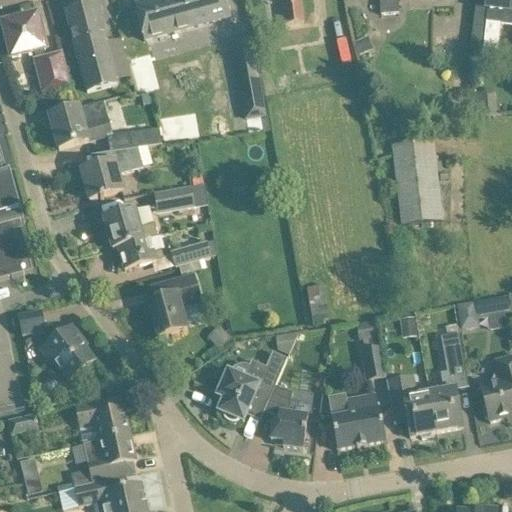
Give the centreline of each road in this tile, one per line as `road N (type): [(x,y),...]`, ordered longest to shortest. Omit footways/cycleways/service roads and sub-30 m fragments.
road 1 (residential): [(0,79),(57,259),(153,387),(165,433)]
road 2 (residential): [(309,496),(511,464)]
road 3 (residential): [(165,433),(255,482),(309,496)]
